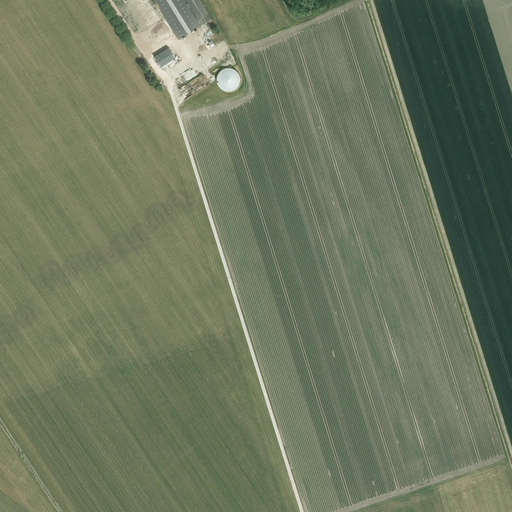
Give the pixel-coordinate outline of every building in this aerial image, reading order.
[(125,0),(145,30),(160,21),(147,0),(125,0)] [(184,0),(154,0),(156,4),(159,7),(179,39),(201,26),(189,8),(187,4),(184,0)] [(199,0),(186,0),(188,3),(187,4),(189,8),(191,7),(198,19),(202,25),(211,19),(211,18),(207,13),(208,13),(199,0)] [(228,40),(201,53),(208,68),(235,56),(228,40)] [(162,67),(175,58),(168,47),(155,56),(162,67)] [(230,91),(232,90),(240,87),(242,81),(241,79),(241,76),(237,69),(231,67),(229,67),(221,71),(219,75),(221,78),(220,79),(221,82),(224,88),(230,91)] [(156,100),(164,95),(161,90),(153,95),(156,100)]
